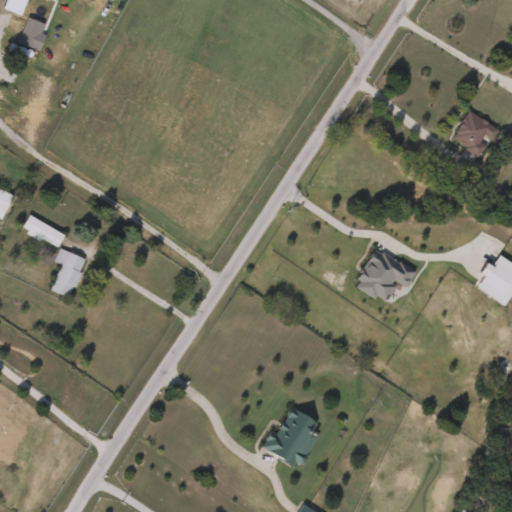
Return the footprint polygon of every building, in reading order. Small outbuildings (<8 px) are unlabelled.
[(0,8),(0,5),(1,0),(23,0),(18,15),(0,8)] [(13,42),(22,16),(40,22),(37,33),(41,34),(35,50),(13,42)] [(447,140),(464,111),(493,128),(476,157),(447,140)] [(0,190),(9,195),(0,213),(0,190)] [(51,249),(17,228),(25,214),(59,234),(51,249)] [(80,258),(64,298),(46,290),(56,264),(49,261),(55,248),(80,258)] [(350,285),(370,248),(411,271),(402,288),(392,282),(381,303),(350,285)] [(511,266),(511,287),(499,306),(473,287),(495,255),(511,266)] [(273,434),(285,408),(316,423),(295,467),(257,448),(266,431),(273,434)]
